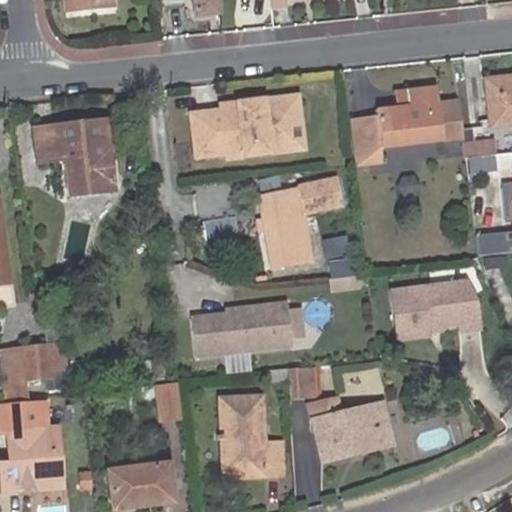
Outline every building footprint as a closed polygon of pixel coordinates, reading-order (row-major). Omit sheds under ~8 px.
[(191,0),(193,13),(217,11),(215,0),(191,0)] [(511,118),(511,71),(483,74),(488,121),(511,118)] [(407,107),(394,108),(375,111),(376,117),(380,149),(441,141),(459,140),(455,99),(436,101),(435,86),(406,90),(407,107)] [(391,91),(394,108),(407,107),(406,90),(391,91)] [(296,96),(216,104),(216,109),(221,158),(222,162),(284,156),(281,127),(298,125),(296,96)] [(216,109),(186,112),(191,160),(221,158),(216,109)] [(376,117),(350,120),(355,165),(381,162),(380,149),(376,117)] [(109,192),(100,121),(29,130),(32,164),(58,161),(62,197),(109,192)] [(298,125),(281,127),(284,156),(301,155),(298,125)] [(479,141),(460,143),(461,155),(480,152),(479,141)] [(511,209),(511,183),(511,182),(498,183),(500,211),(511,209)] [(296,193),(296,191),(257,197),(265,270),(304,266),(299,220),(324,217),(321,190),(296,193)] [(389,290),(394,340),(427,337),(427,333),(439,332),(443,336),(478,332),(476,309),(468,292),(449,294),(448,285),(389,290)] [(286,343),(301,345),(308,303),(294,301),(286,343)] [(229,316),(183,321),(187,358),(281,349),(277,306),(228,311),(229,316)] [(15,381),(41,380),(40,371),(56,369),(54,347),(13,351),(15,381)] [(13,351),(0,351),(0,382),(15,381),(13,351)] [(157,353),(116,356),(118,370),(158,367),(157,353)] [(293,393),(320,395),(322,369),(295,367),(293,393)] [(56,369),(40,371),(41,380),(57,378),(56,369)] [(179,380),(155,383),(160,420),(184,416),(179,380)] [(263,468),(262,473),(280,473),(279,441),(263,440),(261,399),(223,397),(224,435),(219,436),(219,441),(224,440),(227,444),(228,468),(263,468)] [(375,445),(365,403),(337,410),(333,397),(302,404),(317,460),(375,445)] [(375,401),(365,403),(375,445),(386,442),(375,401)] [(33,475),(59,473),(55,425),(5,428),(6,449),(12,448),(14,459),(8,459),(0,460),(0,488),(34,486),(33,475)] [(262,477),(262,473),(263,468),(228,468),(227,444),(224,440),(219,441),(219,476),(262,477)] [(110,505),(170,498),(166,460),(106,467),(110,505)] [(60,483),(59,473),(33,475),(34,486),(60,483)]
